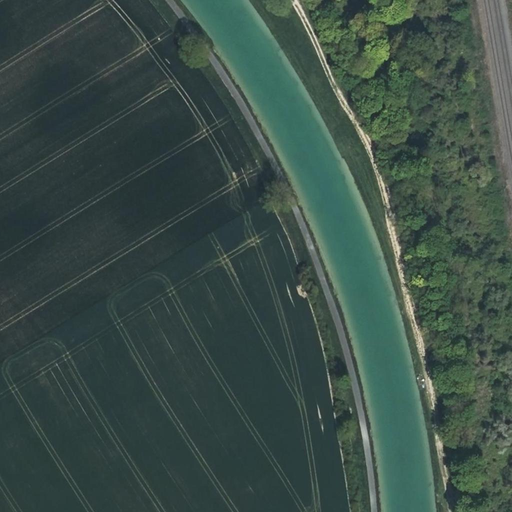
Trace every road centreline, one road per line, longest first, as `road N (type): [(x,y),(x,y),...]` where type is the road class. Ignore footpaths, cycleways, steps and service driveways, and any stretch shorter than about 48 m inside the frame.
road 1 (track): [(337,511),(330,420),(295,293),(241,169),(176,58),(122,0)]
road 2 (track): [(457,511),(377,167),(296,0)]
